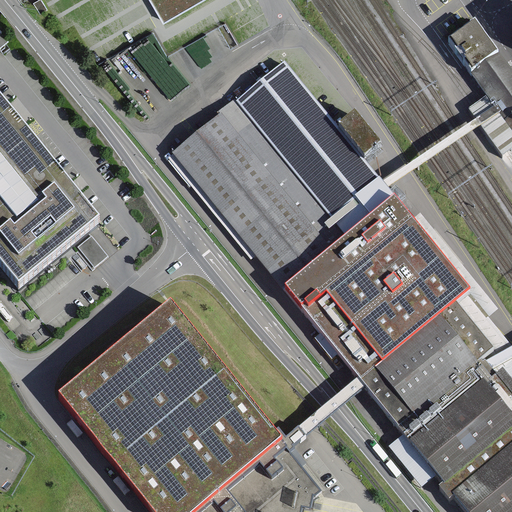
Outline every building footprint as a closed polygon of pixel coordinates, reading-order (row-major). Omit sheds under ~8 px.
[(42,0),(39,0),(34,4),(42,15),(49,9),(42,0)] [(153,0),(166,20),(199,0),(153,0)] [(229,48),(237,43),(225,24),(195,44),(200,52),(205,49),(210,58),(228,46),(229,48)] [(511,75),(479,28),(453,45),(497,114),(511,134),(511,75)] [(2,30),(0,31),(0,49),(11,41),(2,30)] [(170,99),(203,74),(183,47),(170,56),(153,32),(132,48),(170,99)] [(289,66),(177,158),(366,387),(469,511),(511,511),(511,405),(497,387),(505,380),(493,367),(491,365),(505,355),(466,308),(479,296),(385,189),(289,66)] [(0,171),(39,139),(12,107),(0,92),(0,171)] [(39,139),(0,171),(0,263),(21,289),(105,220),(78,187),(39,139)] [(285,451),(171,318),(70,404),(161,511),(310,511),(326,499),(285,451)] [(317,342),(330,358),(334,355),(321,339),(317,342)]
